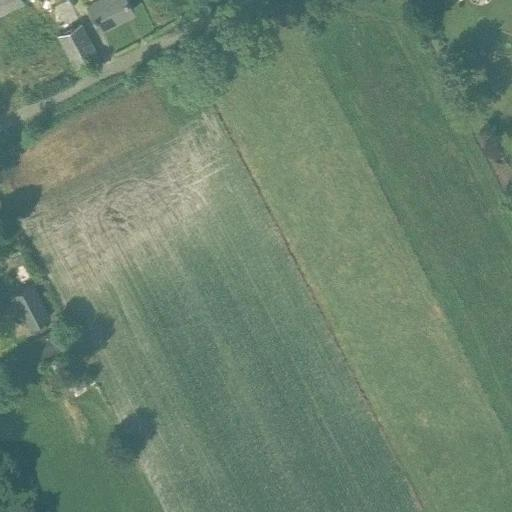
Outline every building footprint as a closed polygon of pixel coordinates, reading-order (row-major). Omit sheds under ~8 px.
[(0,0),(0,13),(26,0),(0,0)] [(134,8),(129,0),(88,0),(88,1),(100,25),(134,8)] [(58,35),(76,68),(98,56),(80,23),(58,35)] [(51,316),(34,283),(11,294),(32,335),(47,327),(43,320),(51,316)] [(57,329),(39,338),(48,357),(66,348),(57,329)] [(60,378),(56,380),(65,395),(87,382),(73,360),(55,370),(60,378)]
